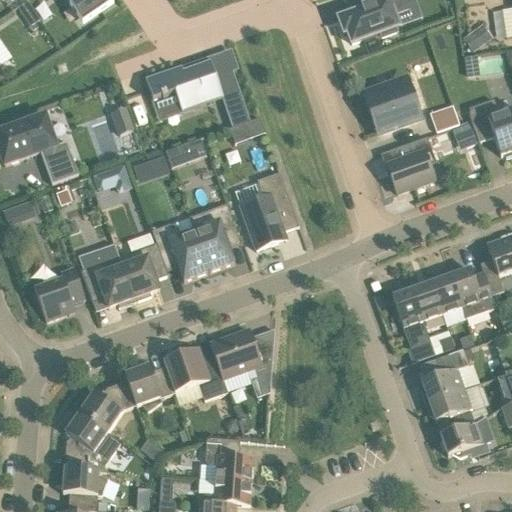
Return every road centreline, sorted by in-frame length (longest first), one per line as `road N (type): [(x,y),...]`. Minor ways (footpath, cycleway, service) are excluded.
road 1 (residential): [(388,239),(302,1),(177,44),(146,0)]
road 2 (residential): [(35,368),(122,344),(340,260)]
road 3 (residential): [(413,464),(340,260)]
road 4 (residential): [(20,511),(35,368)]
road 5 (residential): [(302,511),(308,488),(413,464)]
road 6 (residential): [(388,239),(511,193)]
